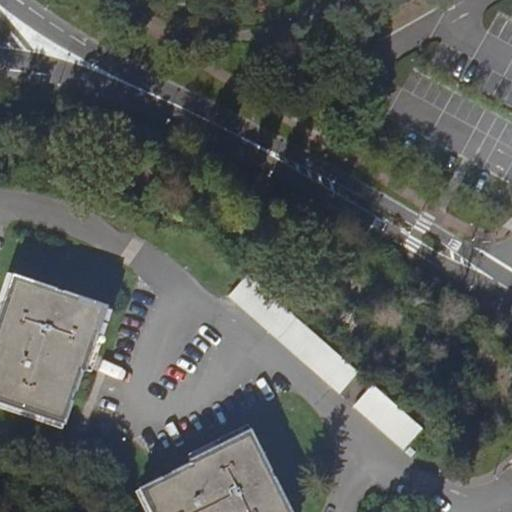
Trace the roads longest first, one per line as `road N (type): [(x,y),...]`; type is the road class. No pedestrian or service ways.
road 1 (residential): [(448,511),(366,467),(307,388),(191,300),(86,240),(0,219)]
road 2 (tertiary): [(504,285),(293,156),(143,87)]
road 3 (tertiary): [(143,87),(0,8)]
road 4 (tertiary): [(0,67),(143,87)]
